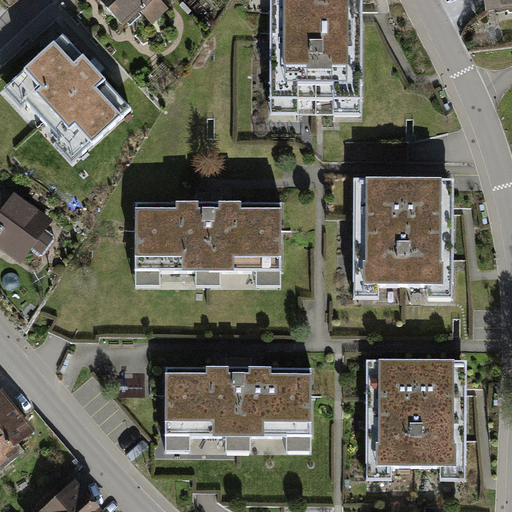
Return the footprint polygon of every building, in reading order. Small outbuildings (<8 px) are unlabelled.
[(159,0),(96,0),(120,27),(139,10),(152,24),(168,9),(160,1),(159,0)] [(368,0),(276,0),(274,117),(367,118),(368,18),(368,0)] [(511,0),(484,0),(487,11),(511,7),(511,0)] [(96,70),(64,35),(39,58),(12,82),(81,157),(132,111),(96,70)] [(453,178),(352,178),(352,299),(376,299),(376,286),(428,286),(428,299),(452,299),(452,211),(453,178)] [(58,229),(7,191),(0,200),(0,244),(29,267),(58,229)] [(210,204),(136,204),(136,286),(163,287),(163,273),(197,273),(197,286),(222,286),(222,272),(258,272),(258,286),(284,286),(284,204),(210,204)] [(466,363),(366,362),(365,482),(392,482),(392,468),(439,469),(439,481),(465,481),(465,392),(466,363)] [(242,370),(168,370),(168,453),(193,453),(193,439),(228,439),(228,454),(253,454),(253,439),(288,439),(288,455),(313,455),(313,370),(242,370)] [(0,392),(0,471),(1,472),(26,452),(20,445),(37,432),(2,390),(0,392)] [(104,511),(76,482),(41,511),(104,511)]
